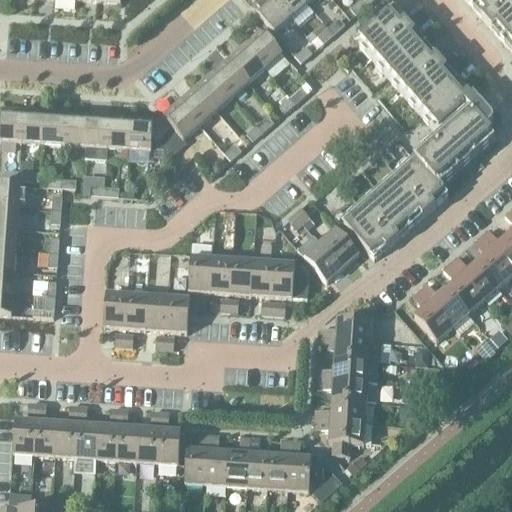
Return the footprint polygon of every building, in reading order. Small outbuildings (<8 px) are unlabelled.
[(292,23),(271,0),(268,0),(254,13),(275,38),(292,23)] [(300,0),(271,0),(292,23),(308,9),(300,0)] [(300,0),(308,9),(318,0),(300,0)] [(376,0),(367,0),(361,5),(367,12),(378,2),(376,0)] [(511,0),(462,0),(511,56),(511,0)] [(367,12),(361,5),(352,13),(358,20),(367,12)] [(493,124),(481,111),(394,12),(360,42),(440,136),(467,112),(473,119),(419,167),(345,230),(375,265),(449,201),(438,188),(493,140),(489,136),(491,133),(493,130),(493,127),(493,124)] [(340,24),(329,34),(335,40),(346,30),(340,24)] [(324,27),(314,36),(320,42),(329,34),(324,27)] [(260,34),(243,48),(265,74),(282,59),(260,34)] [(335,40),(329,34),(320,42),(325,48),(335,40)] [(243,48),(227,63),(249,88),(265,74),(243,48)] [(297,62),(303,68),(313,58),(307,52),(297,62)] [(227,63),(211,77),(232,102),(249,88),(227,63)] [(211,77),(194,91),(216,116),(232,102),(211,77)] [(194,91),(178,105),(200,131),(216,116),(194,91)] [(301,92),(290,102),(295,108),(307,99),(301,92)] [(295,108),(290,102),(279,111),(285,117),(295,108)] [(162,121),(159,123),(165,141),(170,162),(186,148),(184,145),(200,131),(178,105),(161,120),(162,121)] [(0,138),(0,145),(21,147),(23,114),(2,113),(0,138)] [(21,147),(42,148),(44,115),(23,114),(21,147)] [(42,148),(64,150),(66,117),(44,115),(42,148)] [(64,150),(85,151),(88,118),(66,117),(64,150)] [(85,151),(85,163),(106,164),(107,152),(109,120),(88,118),(85,151)] [(107,152),(128,154),(131,121),(109,120),(107,152)] [(268,120),(257,130),(263,137),(274,127),(268,120)] [(131,121),(128,154),(152,155),(152,140),(165,141),(159,123),(155,123),(131,121)] [(263,137),(257,130),(247,139),(253,145),(263,137)] [(225,158),(231,165),(242,155),(236,149),(225,158)] [(386,153),(379,159),(388,168),(394,162),(386,153)] [(221,159),(212,167),(218,174),(227,166),(221,159)] [(5,185),(18,186),(19,176),(5,175),(5,185)] [(19,176),(18,186),(32,187),(33,177),(19,176)] [(48,192),(61,193),(61,184),(48,183),(48,192)] [(61,184),(61,193),(76,194),(76,186),(61,184)] [(0,189),(0,211),(19,212),(21,190),(0,189)] [(91,200),(104,201),(104,192),(91,191),(91,200)] [(104,192),(104,201),(119,202),(119,193),(104,192)] [(53,201),(52,215),(60,215),(61,201),(53,201)] [(0,211),(0,232),(17,234),(19,212),(0,211)] [(303,214),(296,220),(304,229),(311,223),(303,214)] [(60,215),(52,215),(51,229),(60,229),(60,215)] [(304,229),(296,220),(289,226),(297,235),(304,229)] [(226,228),(225,247),(234,248),(235,229),(226,228)] [(0,232),(0,254),(16,255),(17,234),(0,232)] [(337,234),(321,248),(343,274),(359,260),(337,234)] [(491,236),(483,242),(511,275),(511,244),(509,241),(501,248),(491,236)] [(343,274),(321,248),(312,239),(297,253),(305,262),(327,288),(343,274)] [(486,261),(478,268),(500,294),(511,283),(511,275),(483,242),(475,249),(486,261)] [(50,244),(49,258),(58,258),(59,244),(50,244)] [(0,254),(0,275),(14,277),(16,255),(0,254)] [(58,258),(49,258),(48,271),(57,272),(58,258)] [(189,296),(211,298),(212,264),(191,262),(189,296)] [(459,263),(452,269),(485,307),(500,294),(478,268),(470,275),(459,263)] [(211,298),(231,299),(233,265),(212,264),(211,298)] [(231,299),(251,300),(253,266),(233,265),(231,299)] [(251,300),(272,302),(274,268),(253,266),(251,300)] [(274,268),(272,302),(308,304),(310,270),(274,268)] [(455,288),(447,295),(469,320),(485,307),(452,269),(444,276),(455,288)] [(0,275),(0,297),(12,299),(14,277),(0,275)] [(47,287),(46,301),(55,301),(56,287),(47,287)] [(429,289),(421,296),(454,334),(469,320),(447,295),(439,301),(429,289)] [(454,334),(421,296),(413,303),(424,315),(415,322),(438,348),(454,334)] [(12,299),(0,297),(0,320),(11,321),(12,299)] [(104,333),(125,334),(127,300),(106,299),(104,333)] [(125,334),(146,336),(148,301),(127,300),(125,334)] [(55,301),(46,301),(45,314),(54,315),(55,301)] [(146,336),(166,337),(168,303),(148,301),(146,336)] [(191,302),(191,304),(190,314),(198,315),(199,303),(191,302)] [(168,303),(166,337),(188,338),(190,314),(191,304),(168,303)] [(221,316),(230,317),(231,305),(222,304),(221,316)] [(231,305),(230,317),(239,317),(240,305),(231,305)] [(261,319),(271,320),(271,308),(262,307),(261,319)] [(271,308),(271,320),(285,320),(286,308),(271,308)] [(511,320),(503,328),(511,338),(511,336),(511,320)] [(322,334),(321,344),(370,347),(372,326),(338,324),(337,335),(322,334)] [(500,336),(492,343),(498,350),(506,343),(500,336)] [(115,351),(124,352),(125,339),(116,339),(115,351)] [(125,339),(124,352),(133,352),(133,340),(125,339)] [(156,354),(165,354),(166,342),(157,341),(156,354)] [(487,341),(475,351),(484,362),(496,352),(487,341)] [(166,342),(165,354),(174,355),(175,342),(166,342)] [(335,366),(369,368),(379,369),(380,348),(370,347),(321,344),(321,350),(336,351),(335,366)] [(415,356),(414,370),(427,370),(428,352),(419,352),(415,356)] [(474,359),(464,367),(470,373),(479,365),(474,359)] [(319,375),(318,385),(367,388),(369,368),(335,366),(335,376),(319,375)] [(404,374),(403,387),(413,388),(414,375),(404,374)] [(318,385),(317,394),(334,395),(333,406),(366,408),(375,409),(376,389),(367,388),(318,385)] [(402,391),(401,404),(413,405),(414,391),(402,391)] [(316,415),(315,425),(365,429),(366,408),(333,406),(332,416),(316,415)] [(28,420),(37,420),(38,409),(29,408),(28,420)] [(38,409),(37,420),(45,421),(46,409),(38,409)] [(69,423),(78,423),(78,412),(70,411),(69,423)] [(399,411),(398,427),(411,428),(412,414),(412,412),(399,411)] [(78,412),(78,423),(86,424),(87,412),(78,412)] [(110,426),(119,426),(120,414),(111,414),(110,426)] [(120,414),(119,426),(128,427),(128,415),(120,414)] [(151,428),(160,429),(161,417),(151,417),(151,428)] [(161,417),(160,429),(169,429),(170,418),(161,417)] [(12,459),(34,461),(36,426),(15,425),(12,459)] [(315,425),(315,435),(331,437),(330,448),(332,449),(332,460),(350,462),(351,450),(363,451),(363,448),(370,449),(372,429),(365,429),(315,425)] [(34,461),(54,462),(57,428),(36,426),(34,461)] [(54,462),(75,464),(77,429),(57,428),(54,462)] [(75,464),(74,476),(95,477),(95,465),(98,431),(77,429),(75,464)] [(95,465),(116,466),(118,432),(98,431),(95,465)] [(116,466),(136,468),(139,434),(118,432),(116,466)] [(136,468),(157,469),(159,435),(139,434),(136,468)] [(159,435),(157,469),(178,471),(181,437),(159,435)] [(184,489),(206,491),(209,441),(200,440),(199,456),(187,455),(184,489)] [(206,491),(226,492),(229,458),(219,457),(220,441),(209,441),(206,491)] [(226,492),(246,493),(250,444),(241,443),(240,459),(229,458),(226,492)] [(246,493),(267,495),(269,461),(259,460),(261,444),(250,444),(246,493)] [(267,495),(287,496),(291,447),(281,446),(280,461),(269,461),(267,495)] [(291,447),(287,496),(309,498),(310,486),(323,487),(324,468),(311,467),(311,464),(300,463),(301,447),(291,447)] [(346,472),(344,474),(349,480),(351,478),(352,479),(366,466),(360,459),(345,471),(346,472)] [(335,480),(334,479),(323,489),(331,499),(342,489),(341,487),(335,480)] [(9,502),(9,511),(28,511),(29,511),(30,503),(9,502)]
